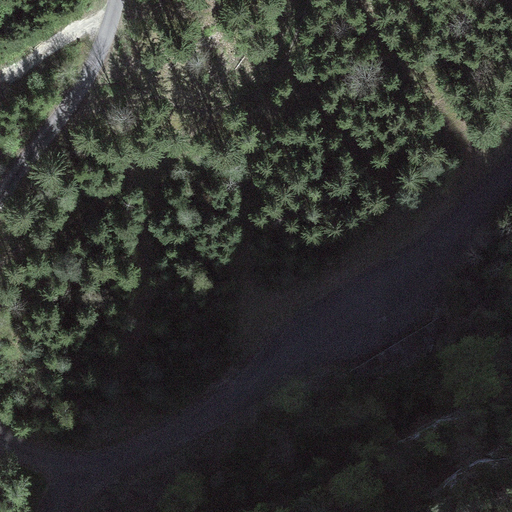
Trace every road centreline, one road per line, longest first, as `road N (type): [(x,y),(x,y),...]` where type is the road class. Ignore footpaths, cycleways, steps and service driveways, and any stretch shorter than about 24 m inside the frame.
road 1 (unclassified): [(0,438),(83,467),(145,448),(243,392),(428,255),(511,178)]
road 2 (unclassified): [(116,0),(79,88),(0,196)]
